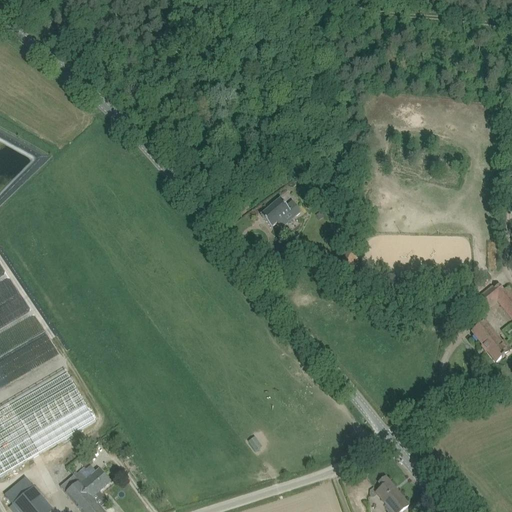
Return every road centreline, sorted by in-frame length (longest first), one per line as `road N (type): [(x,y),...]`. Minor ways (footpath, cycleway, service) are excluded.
road 1 (tertiary): [(392,441),(128,133),(0,18)]
road 2 (unclassified): [(201,511),(392,441)]
road 3 (track): [(511,28),(311,0)]
road 4 (track): [(511,385),(392,441)]
